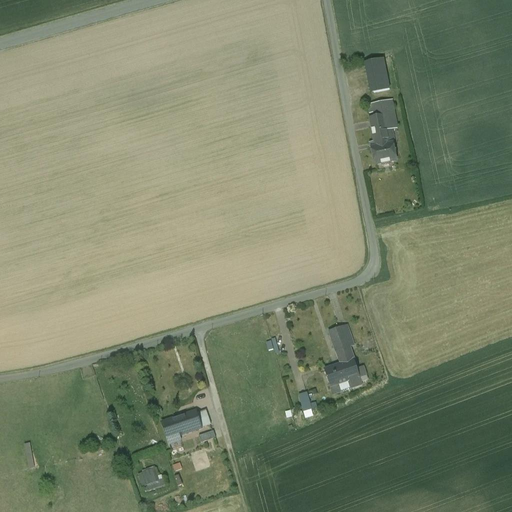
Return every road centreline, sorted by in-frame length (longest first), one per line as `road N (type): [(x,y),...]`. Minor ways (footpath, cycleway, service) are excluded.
road 1 (unclassified): [(328,0),(376,252),(370,275),(89,362),(0,377)]
road 2 (track): [(247,511),(198,329)]
road 3 (unclassified): [(156,0),(0,45)]
